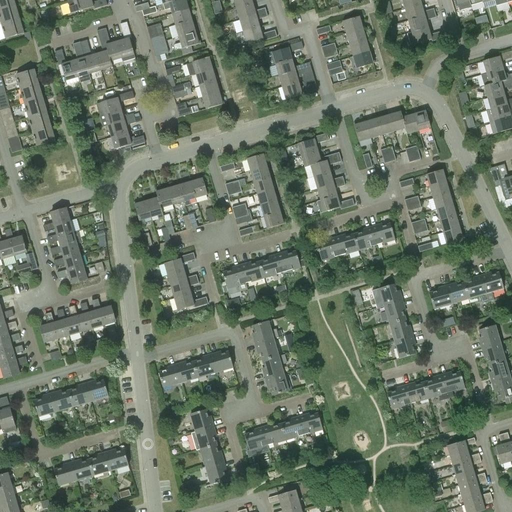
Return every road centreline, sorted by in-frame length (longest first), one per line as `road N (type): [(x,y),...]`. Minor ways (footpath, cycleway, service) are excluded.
road 1 (residential): [(439,363),(417,274),(509,246)]
road 2 (residential): [(258,411),(235,330),(139,356)]
road 3 (residential): [(509,246),(440,100),(425,86)]
road 4 (residential): [(158,160),(141,96),(161,90),(136,16),(121,14)]
road 5 (residential): [(139,356),(120,185)]
road 6 (residential): [(157,511),(139,356)]
road 7 (residential): [(116,433),(37,450),(18,383)]
road 8 (residential): [(330,108),(306,29),(285,34),(275,0)]
road 9 (residential): [(206,146),(330,108)]
road 10 (residential): [(18,383),(139,356)]
